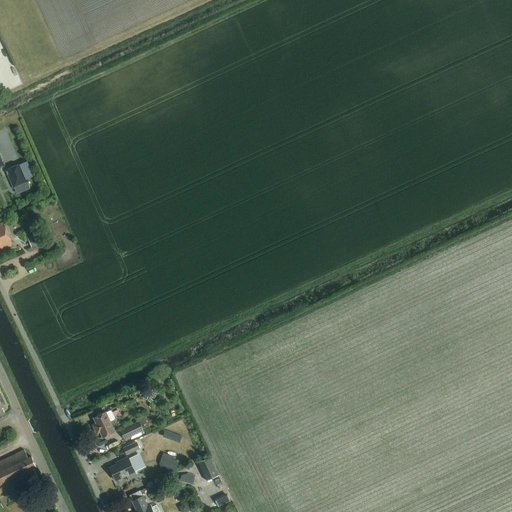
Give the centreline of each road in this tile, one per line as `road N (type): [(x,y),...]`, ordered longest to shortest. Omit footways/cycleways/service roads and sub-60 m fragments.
road 1 (residential): [(106,511),(0,283)]
road 2 (track): [(0,92),(200,0)]
road 3 (tertiary): [(62,511),(0,376)]
